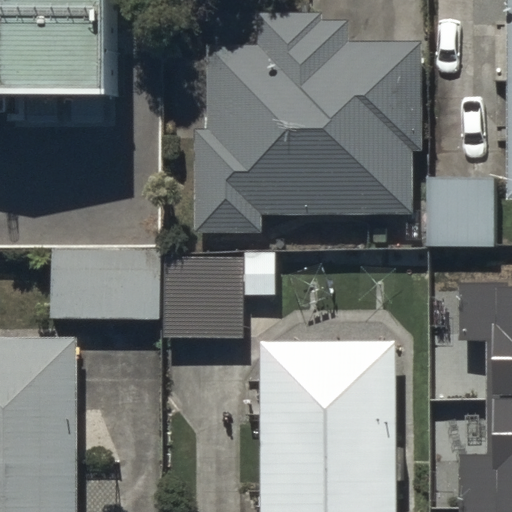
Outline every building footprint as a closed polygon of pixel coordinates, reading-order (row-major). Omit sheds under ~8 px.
[(0,0),(0,112),(123,113),(123,0),(0,0)] [(350,52),(350,30),(319,30),(319,23),(263,23),(263,59),(207,58),(207,139),(196,139),(195,244),(263,244),(263,223),(418,224),(419,159),(425,159),(425,52),(350,52)] [(501,185),(433,184),(431,254),(500,255),(501,185)] [(268,258),(51,257),(50,332),(268,332),(268,258)] [(511,511),(511,291),(466,292),(466,335),(489,335),(490,459),(465,459),(464,511),(511,511)] [(84,511),(85,348),(0,347),(0,511),(84,511)] [(404,511),(405,348),(263,348),(261,511),(404,511)]
